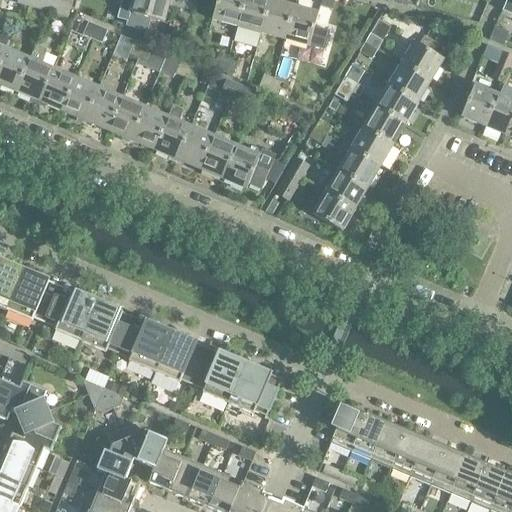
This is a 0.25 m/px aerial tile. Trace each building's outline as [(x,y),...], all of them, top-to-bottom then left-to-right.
[(20,0),(20,4),(45,11),(48,0),(20,0)] [(48,0),(45,11),(57,15),(61,0),(48,0)] [(69,18),(73,0),(61,0),(57,15),(69,18)] [(171,0),(123,0),(118,19),(129,22),(131,14),(165,24),(171,0)] [(218,0),(213,20),(238,27),(245,0),(218,0)] [(245,0),(238,27),(262,34),(271,0),(245,0)] [(271,0),(262,34),(285,41),(294,6),(272,0),(271,0)] [(511,15),(511,0),(508,0),(503,12),(511,15)] [(310,48),(319,14),(294,6),(285,41),(310,48)] [(99,26),(88,22),(83,35),(93,40),(99,26)] [(108,30),(99,26),(93,40),(102,43),(108,30)] [(0,69),(8,50),(8,49),(12,38),(0,32),(0,69)] [(370,34),(364,44),(377,51),(383,41),(370,34)] [(145,46),(134,41),(129,55),(139,59),(145,46)] [(428,42),(424,48),(436,55),(440,48),(428,42)] [(415,43),(402,66),(431,84),(445,61),(436,55),(424,48),(415,43)] [(364,44),(359,52),(372,59),(377,51),(364,44)] [(37,46),(32,60),(31,59),(17,93),(39,102),(54,69),(42,64),(48,50),(37,46)] [(154,49),(145,46),(139,59),(148,63),(154,49)] [(0,85),(17,93),(31,59),(8,50),(0,69),(0,85)] [(509,71),(511,64),(511,55),(504,52),(498,66),(509,71)] [(212,68),(223,72),(228,60),(229,59),(218,54),(212,68)] [(223,72),(232,77),(238,63),(229,59),(228,60),(223,72)] [(175,74),(185,78),(190,65),(180,61),(175,74)] [(194,82),(200,69),(190,65),(185,78),(194,82)] [(402,66),(389,87),(419,104),(431,84),(402,66)] [(39,102),(62,112),(76,78),(54,69),(39,102)] [(274,79),(275,78),(264,74),(258,88),(268,92),(274,79)] [(345,76),(339,87),(351,94),(358,84),(345,76)] [(99,88),(76,78),(62,112),(85,122),(99,88)] [(274,79),(268,92),(279,96),(284,82),(275,78),(274,79)] [(226,80),(220,93),(217,101),(227,105),(231,97),(236,84),(226,80)] [(231,97),(240,101),(253,107),(259,93),(236,84),(231,97)] [(339,87),(334,95),(347,102),(351,94),(339,87)] [(389,87),(376,109),(406,126),(419,104),(389,87)] [(485,129),(498,97),(475,87),(462,119),(485,129)] [(85,122),(108,131),(123,98),(99,88),(85,122)] [(509,139),(511,130),(511,102),(498,97),(485,129),(509,139)] [(146,107),(123,98),(108,131),(132,141),(146,107)] [(155,151),(177,160),(191,126),(180,122),(185,110),(173,105),(168,117),(155,151)] [(168,117),(146,107),(132,141),(155,151),(168,117)] [(376,109),(364,129),(393,146),(406,126),(376,109)] [(320,119),(314,129),(327,136),(333,126),(320,119)] [(177,160),(200,170),(214,136),(191,126),(177,160)] [(314,129),(309,137),(322,145),(327,136),(314,129)] [(364,129),(351,151),(381,168),(393,146),(364,129)] [(200,170),(223,179),(237,146),(214,136),(200,170)] [(262,189),(267,176),(276,181),(285,166),(274,161),(276,156),(251,146),(249,151),(237,146),(223,179),(247,189),(249,184),(262,189)] [(351,151),(339,172),(368,189),(381,168),(351,151)] [(297,158),(289,171),(302,179),(309,166),(297,158)] [(289,171),(276,193),(289,201),(302,179),(289,171)] [(339,172),(326,193),(355,211),(368,189),(339,172)] [(342,232),(355,211),(326,193),(313,215),(342,232)] [(0,307),(7,311),(24,271),(0,261),(0,307)] [(44,293),(49,282),(24,271),(7,311),(32,322),(33,319),(45,324),(56,298),(44,293)] [(97,302),(72,291),(67,303),(56,298),(45,324),(56,329),(55,331),(80,342),(97,302)] [(123,313),(97,302),(80,342),(106,353),(107,350),(118,355),(129,329),(118,324),(123,313)] [(129,362),(154,373),(171,333),(146,322),(141,334),(129,329),(118,355),(130,360),(129,362)] [(154,373),(180,384),(181,381),(192,386),(203,360),(192,355),(196,344),(171,333),(154,373)] [(0,354),(10,358),(13,350),(0,345),(0,354)] [(13,350),(10,358),(25,365),(28,357),(13,350)] [(204,391),(203,393),(228,404),(245,364),(219,354),(215,365),(203,360),(192,386),(204,391)] [(270,375),(245,364),(228,404),(254,415),(255,412),(267,417),(278,391),(266,386),(270,375)] [(0,380),(0,418),(7,421),(12,410),(11,410),(20,389),(19,388),(0,380)] [(88,395),(104,389),(82,380),(88,395)] [(11,410),(12,410),(16,412),(21,423),(48,412),(43,400),(47,392),(22,381),(19,388),(20,389),(11,410)] [(95,411),(104,389),(88,395),(95,411)] [(102,414),(113,409),(105,389),(104,389),(95,411),(102,414)] [(124,397),(105,389),(113,409),(120,406),(124,397)] [(330,443),(351,452),(366,415),(346,407),(330,443)] [(48,412),(21,423),(25,435),(24,439),(23,439),(45,448),(44,449),(51,452),(62,428),(53,424),(48,412)] [(351,452),(371,460),(386,424),(366,415),(351,452)] [(190,425),(176,419),(172,428),(186,434),(190,425)] [(134,460),(154,469),(155,469),(163,450),(164,450),(167,441),(149,434),(147,438),(140,435),(136,424),(122,430),(134,460)] [(386,424),(371,460),(391,469),(406,432),(386,424)] [(97,470),(106,474),(106,473),(125,481),(125,480),(134,460),(122,430),(107,436),(112,446),(109,453),(105,452),(97,470)] [(199,440),(212,445),(216,436),(203,430),(199,440)] [(406,432),(391,469),(411,477),(426,441),(406,432)] [(36,468),(44,449),(45,448),(23,439),(24,439),(12,434),(4,455),(36,468)] [(230,442),(216,436),(212,445),(226,451),(230,442)] [(426,441),(411,477),(431,485),(446,449),(426,441)] [(239,456),(252,462),(256,453),(242,447),(239,456)] [(446,449),(431,485),(451,494),(466,457),(446,449)] [(148,483),(169,492),(183,458),(164,450),(163,450),(155,469),(154,469),(148,483)] [(36,468),(4,455),(0,463),(0,476),(28,488),(36,468)] [(466,457),(451,494),(470,502),(486,466),(466,457)] [(169,492),(189,500),(203,467),(183,458),(169,492)] [(61,461),(55,476),(63,479),(69,464),(61,461)] [(324,475),(339,481),(342,472),(328,466),(324,475)] [(490,511),(506,474),(486,466),(470,502),(490,511)] [(74,467),(69,481),(78,485),(84,471),(74,467)] [(189,500),(209,508),(223,475),(203,467),(189,500)] [(357,478),(342,472),(339,481),(354,487),(357,478)] [(106,473),(106,474),(98,493),(131,507),(140,486),(125,480),(125,481),(106,473)] [(511,511),(511,476),(506,474),(490,511),(493,511),(511,511)] [(209,508),(217,511),(230,511),(243,484),(223,475),(209,508)] [(0,499),(19,508),(28,488),(0,476),(0,499)] [(49,491),(57,494),(63,479),(55,476),(49,491)] [(329,484),(316,478),(312,487),(326,493),(329,484)] [(63,494),(72,498),(78,485),(69,481),(63,494)] [(379,498),(382,489),(368,483),(364,492),(379,498)] [(266,511),(273,497),(256,489),(243,484),(230,511),(266,511)] [(339,499),(352,504),(356,495),(343,489),(339,499)] [(382,489),(379,498),(393,504),(397,495),(382,489)] [(98,493),(89,511),(128,511),(131,507),(98,493)] [(370,501),(356,495),(352,504),(366,510),(370,501)] [(290,504),(273,497),(266,511),(302,511),(303,509),(290,503),(290,504)] [(0,511),(17,511),(19,508),(0,499),(0,511)] [(39,511),(49,511),(52,504),(44,501),(39,511)]
